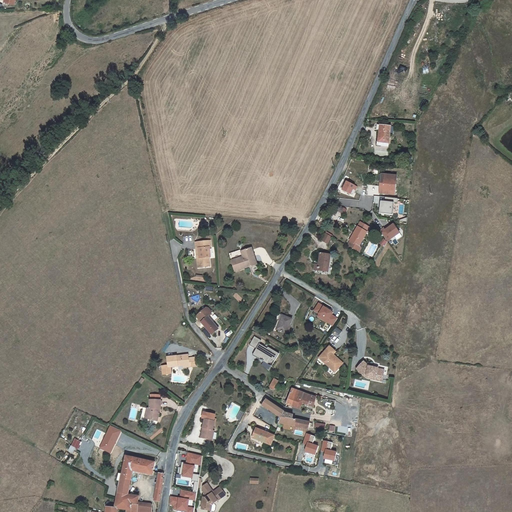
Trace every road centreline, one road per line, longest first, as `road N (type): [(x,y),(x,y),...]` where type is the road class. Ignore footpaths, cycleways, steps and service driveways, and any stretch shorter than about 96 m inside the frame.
road 1 (unclassified): [(411,0),(327,190),(178,426),(162,511)]
road 2 (unclassified): [(226,0),(95,41),(70,27),(67,0)]
road 3 (track): [(0,205),(133,76)]
road 4 (track): [(169,240),(133,76)]
